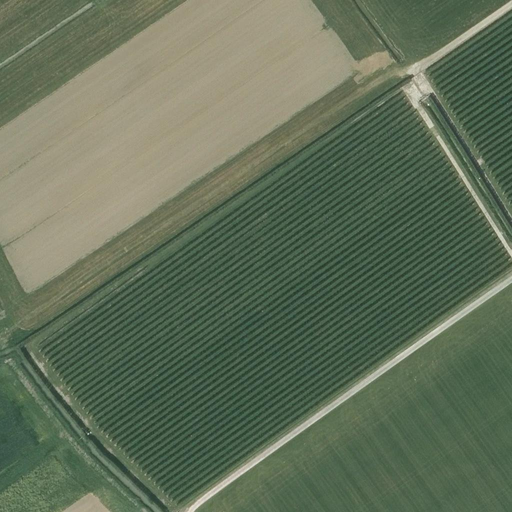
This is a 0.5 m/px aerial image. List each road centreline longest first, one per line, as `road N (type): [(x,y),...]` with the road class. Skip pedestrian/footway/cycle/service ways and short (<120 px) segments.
road 1 (track): [(8,337),(511,1)]
road 2 (track): [(188,511),(511,281)]
